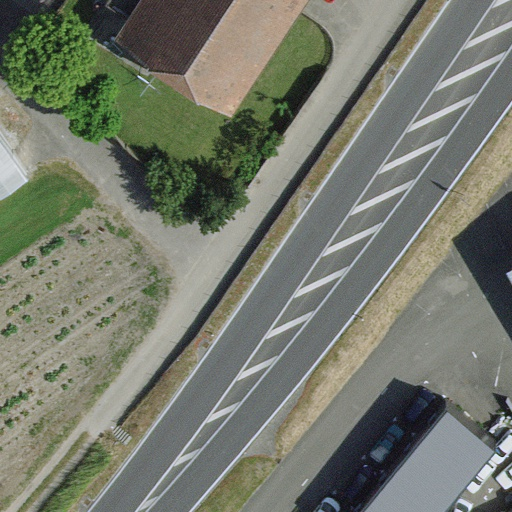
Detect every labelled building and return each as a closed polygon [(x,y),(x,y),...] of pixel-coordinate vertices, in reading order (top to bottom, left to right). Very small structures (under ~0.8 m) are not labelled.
[(0,0),(0,10),(15,0),(0,0)] [(235,114),(307,0),(128,0),(110,37),(235,114)] [(0,190),(24,174),(0,138),(0,190)] [(511,246),(491,260),(511,295),(511,246)] [(431,511),(496,424),(444,386),(352,511),(431,511)]
